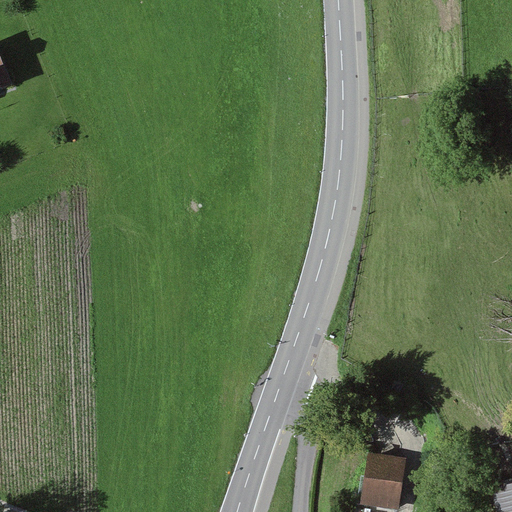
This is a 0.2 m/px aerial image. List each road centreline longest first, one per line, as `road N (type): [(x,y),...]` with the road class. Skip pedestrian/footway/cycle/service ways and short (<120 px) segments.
road 1 (tertiary): [(279,389),(326,255),(340,184),(339,0)]
road 2 (unclassified): [(279,389),(313,411),(300,511)]
road 3 (tertiary): [(237,511),(279,389)]
